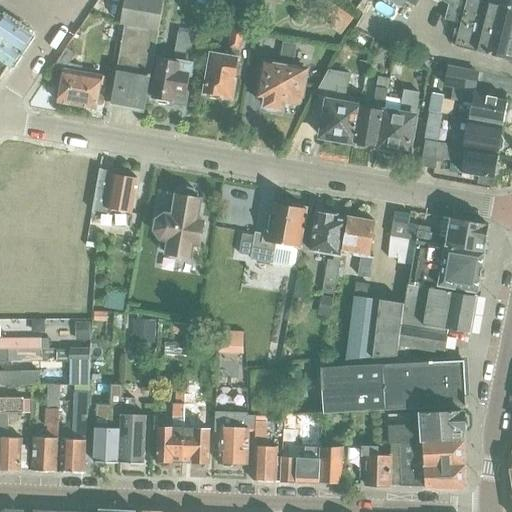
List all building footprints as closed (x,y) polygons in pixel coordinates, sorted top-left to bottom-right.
[(111,104),(145,111),(165,0),(125,0),(121,25),(125,25),(111,104)] [(374,0),(368,11),(390,24),(400,6),(403,8),(408,0),(439,0),(449,5),(445,20),(461,24),(460,30),(455,29),(454,34),(458,35),(455,47),(511,60),(511,9),(489,3),(475,0),(374,0)] [(511,0),(475,0),(489,3),(511,9),(511,0)] [(0,40),(20,54),(32,36),(0,14),(0,40)] [(190,62),(196,28),(190,27),(189,34),(179,32),(173,63),(159,60),(153,99),(156,100),(158,104),(167,105),(171,103),(186,105),(193,62),(190,62)] [(241,74),(242,67),(239,62),(245,29),(233,27),(229,48),(226,47),(225,56),(212,54),(205,94),(206,94),(210,99),(218,100),(222,97),(233,99),(236,78),(241,74)] [(0,60),(9,66),(11,67),(20,54),(0,40),(0,60)] [(303,104),(304,98),(303,98),(308,69),(294,67),(298,45),(284,42),(280,65),(264,62),(258,98),(265,99),(264,108),(267,109),(270,111),(277,112),(280,111),(283,111),(285,103),(294,104),(294,105),(299,106),(303,104)] [(59,103),(97,110),(103,76),(82,73),(83,66),(70,64),(76,54),(67,48),(54,68),(65,70),(59,103)] [(0,78),(9,66),(0,60),(0,78)] [(447,66),(444,85),(453,87),(451,100),(472,104),(470,119),(504,125),(508,101),(490,97),(490,93),(474,90),(477,72),(447,66)] [(327,100),(320,138),(354,143),(361,106),(362,99),(346,96),(350,74),(329,70),(318,89),(333,92),(331,101),(327,100)] [(361,106),(354,143),(355,144),(357,148),(366,149),(369,146),(377,148),(384,110),(385,110),(387,98),(390,79),(379,77),(374,102),(375,102),(374,109),(361,106)] [(384,110),(377,148),(379,148),(380,155),(390,157),(394,151),(410,154),(417,116),(416,115),(420,93),(404,90),(402,101),(387,98),(385,110),(384,110)] [(504,125),(470,119),(453,116),(451,129),(467,132),(464,147),(499,153),(500,152),(504,149),(505,141),(502,137),(504,125)] [(10,136),(8,151),(33,155),(35,139),(10,136)] [(499,153),(464,147),(426,141),(421,166),(436,169),(438,158),(464,163),(462,174),(464,174),(463,177),(476,179),(477,176),(480,177),(478,184),(490,186),(492,179),(495,180),(499,153)] [(96,190),(93,210),(107,213),(107,209),(132,213),(139,179),(136,178),(134,176),(126,174),(123,176),(119,175),(113,174),(113,172),(107,171),(100,169),(96,190)] [(167,254),(190,258),(193,244),(200,246),(204,222),(197,221),(201,200),(198,199),(199,195),(194,189),(187,188),(181,192),(180,196),(177,195),(176,201),(168,199),(166,215),(165,215),(157,221),(155,231),(161,239),(169,240),(167,254)] [(251,260),(274,264),(292,267),(296,265),(306,208),(275,203),(270,231),(265,231),(264,234),(256,232),(251,260)] [(342,251),(348,221),(339,219),(339,215),(317,212),(310,251),(335,256),(334,261),(328,260),(323,293),(335,295),(343,251),(342,251)] [(434,245),(446,247),(486,253),(491,225),(451,218),(448,236),(431,233),(432,228),(410,224),(412,215),(395,212),(391,237),(401,239),(416,242),(434,245)] [(348,217),(348,221),(342,251),(343,251),(354,253),(354,256),(361,258),(358,276),(371,278),(375,257),(370,257),(376,222),(348,217)] [(0,265),(26,264),(26,258),(38,258),(37,231),(24,232),(25,254),(0,254),(0,265)] [(401,239),(391,237),(389,258),(399,259),(401,239)] [(412,266),(413,259),(416,242),(401,239),(399,259),(398,264),(412,266)] [(433,256),(434,245),(416,242),(413,259),(418,260),(419,254),(433,256)] [(486,253),(446,247),(439,286),(479,293),(486,253)] [(0,282),(0,313),(23,313),(23,298),(41,297),(41,313),(84,313),(84,295),(59,295),(59,294),(42,294),(42,283),(0,282)] [(364,292),(369,293),(370,285),(357,283),(355,297),(363,298),(364,292)] [(408,284),(405,304),(399,347),(436,353),(436,350),(446,352),(449,330),(471,334),(478,297),(408,284)] [(206,289),(200,321),(211,323),(214,291),(206,289)] [(125,294),(108,290),(105,307),(122,311),(125,294)] [(368,298),(369,293),(364,292),(363,298),(355,297),(354,312),(353,311),(353,313),(352,328),(351,328),(351,329),(350,344),(349,344),(349,345),(349,346),(348,358),(347,358),(347,361),(373,358),(373,359),(397,357),(399,347),(405,304),(368,298)] [(108,312),(94,312),(94,322),(108,322),(108,312)] [(174,323),(173,334),(188,336),(188,325),(174,323)] [(0,325),(0,349),(1,350),(8,350),(50,350),(50,339),(1,339),(1,325),(0,325)] [(189,325),(188,336),(189,346),(198,346),(198,326),(189,325)] [(241,336),(218,337),(219,354),(242,352),(241,336)] [(166,354),(185,352),(184,341),(165,343),(166,354)] [(71,386),(90,386),(91,348),(71,348),(71,386)] [(0,386),(20,386),(39,385),(39,370),(0,370),(0,362),(8,363),(8,350),(1,350),(0,349),(0,386)] [(322,368),(324,413),(468,406),(467,396),(466,396),(464,361),(322,368)] [(186,385),(183,463),(195,463),(195,465),(198,468),(204,468),(207,465),(207,463),(209,463),(211,430),(195,429),(196,417),(197,385),(194,385),(194,369),(186,369),(186,385)] [(59,438),(61,386),(48,385),(47,409),(46,409),(45,427),(48,427),(47,438),(33,437),(32,471),(58,472),(60,438),(59,438)] [(95,428),(94,463),(97,463),(100,466),(107,466),(110,463),(120,464),(122,398),(121,398),(121,386),(109,385),(109,406),(96,405),(95,428)] [(171,462),(183,463),(186,385),(177,385),(176,404),(174,404),(173,429),(158,428),(157,462),(159,462),(159,463),(162,467),(168,467),(171,464),(171,462)] [(62,439),(61,473),(86,474),(89,392),(77,392),(75,440),(62,439)] [(0,413),(9,414),(24,414),(24,398),(0,398),(0,413)] [(122,398),(120,464),(129,464),(132,467),(139,467),(142,464),(145,464),(147,416),(135,415),(136,399),(122,398)] [(389,426),(390,445),(391,445),(465,441),(464,432),(466,432),(465,410),(419,413),(412,413),(409,418),(409,425),(389,426)] [(0,413),(0,470),(22,471),(23,439),(9,438),(9,414),(0,413)] [(215,413),(214,446),(220,446),(219,464),(223,464),(224,467),(232,467),(234,464),(248,465),(250,433),(256,433),(257,416),(247,416),(247,414),(215,413)] [(285,431),(296,431),(296,415),(285,415),(285,431)] [(268,417),(257,416),(256,433),(253,481),(277,482),(278,447),(267,447),(268,417)] [(391,445),(391,456),(391,470),(466,465),(465,441),(422,443),(391,445)] [(321,449),(319,483),(319,484),(343,485),(345,447),(321,446),(321,449)] [(364,485),(392,486),(391,470),(391,456),(379,456),(379,447),(362,446),(361,479),(365,479),(364,485)] [(280,482),(319,483),(321,449),(306,449),(306,459),(281,458),(280,482)] [(466,465),(391,470),(392,486),(420,488),(462,490),(467,485),(466,466),(466,465)]
